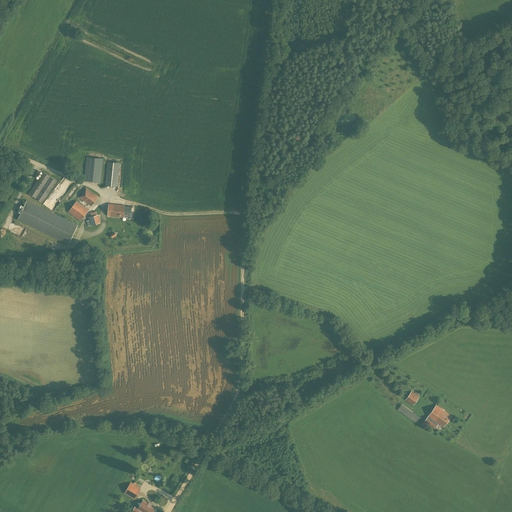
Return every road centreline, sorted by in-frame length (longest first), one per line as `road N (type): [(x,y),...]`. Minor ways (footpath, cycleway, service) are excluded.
road 1 (track): [(168,511),(239,386),(246,179),(272,0)]
road 2 (track): [(0,151),(163,213),(244,213)]
road 3 (unknown): [(242,284),(328,316),(400,396)]
